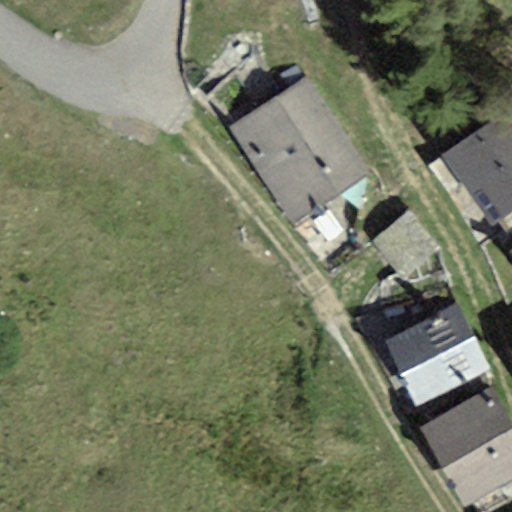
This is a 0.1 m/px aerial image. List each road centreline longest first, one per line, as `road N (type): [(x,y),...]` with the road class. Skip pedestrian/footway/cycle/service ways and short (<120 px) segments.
road 1 (track): [(122,85),(326,318),(439,511)]
road 2 (track): [(511,366),(423,173),(367,75),(341,0)]
road 3 (track): [(0,39),(83,90),(122,85)]
